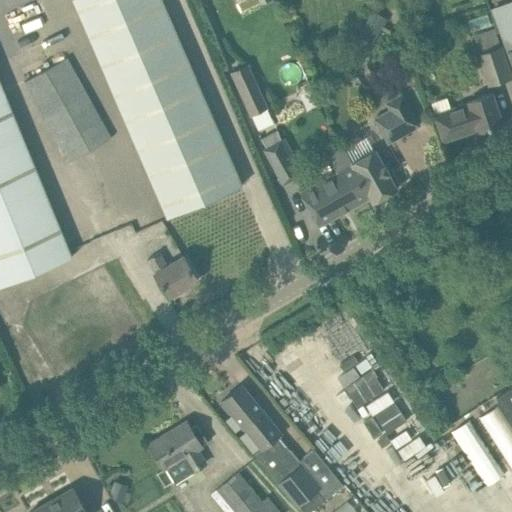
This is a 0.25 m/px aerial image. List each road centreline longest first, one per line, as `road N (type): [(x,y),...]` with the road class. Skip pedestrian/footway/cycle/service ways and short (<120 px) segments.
road 1 (unclassified): [(0,456),(511,161)]
road 2 (unknown): [(303,281),(180,0)]
